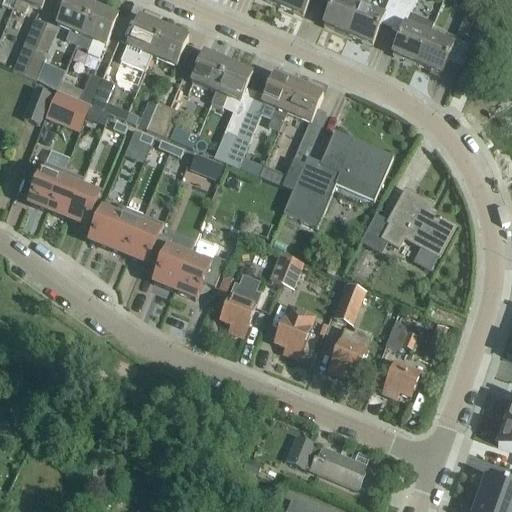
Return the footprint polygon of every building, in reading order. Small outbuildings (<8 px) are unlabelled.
[(4,0),(2,6),(13,11),(17,0),(4,0)] [(17,0),(13,11),(24,16),(27,7),(41,13),(46,0),(17,0)] [(65,43),(77,48),(94,8),(73,0),(67,0),(57,27),(69,32),(65,43)] [(280,0),(278,7),(303,18),(310,0),(280,0)] [(323,26),(347,36),(362,1),(360,0),(321,0),(314,17),(325,22),(323,26)] [(381,26),(391,30),(403,0),(389,0),(382,17),(360,8),(347,36),(372,47),(381,26)] [(392,55),(417,66),(429,37),(428,37),(433,26),(409,16),(415,0),(403,0),(391,30),(401,35),(392,55)] [(94,8),(77,48),(87,52),(92,42),(106,48),(118,19),(94,8)] [(455,40),(456,41),(467,45),(478,19),(466,13),(455,40)] [(127,48),(121,64),(144,73),(145,70),(151,58),(163,29),(139,19),(132,37),(127,48)] [(13,72),(25,77),(46,26),(35,21),(13,72)] [(25,77),(36,82),(58,32),(46,26),(25,77)] [(163,29),(151,58),(176,68),(181,58),(188,40),(163,29)] [(417,66),(441,76),(453,48),(429,37),(417,66)] [(77,49),(72,60),(83,65),(88,54),(77,49)] [(210,106),(211,106),(228,65),(204,55),(196,73),(191,84),(215,94),(210,106)] [(228,65),(211,106),(222,110),(226,99),(241,104),(245,94),(253,76),(228,65)] [(260,111),(260,117),(271,121),(270,123),(267,130),(278,135),(287,116),(299,87),(274,76),(266,94),(262,105),(263,106),(260,111)] [(79,104),(91,108),(102,82),(90,77),(79,104)] [(91,108),(103,113),(114,86),(102,82),(91,108)] [(299,87),(287,116),(293,118),(311,126),(323,97),(299,87)] [(50,98),(35,92),(23,122),(38,128),(50,98)] [(57,94),(45,121),(46,122),(79,136),(88,116),(91,109),(79,104),(57,94)] [(149,103),(138,129),(147,132),(158,137),(169,110),(159,106),(158,108),(149,103)] [(169,110),(158,137),(169,142),(181,115),(169,110)] [(113,119),(124,123),(127,115),(116,111),(113,119)] [(116,124),(113,132),(124,136),(127,129),(116,124)] [(214,161),(226,166),(237,139),(236,138),(226,134),(214,161)] [(293,194),(283,216),(317,230),(336,188),(354,196),(373,204),(393,160),(392,160),(391,162),(362,149),(360,153),(350,149),(353,142),(334,134),(319,167),(307,161),(308,159),(307,159),(303,166),(293,194)] [(142,136),(139,143),(150,148),(153,140),(142,136)] [(237,139),(226,166),(259,180),(264,168),(242,159),(249,143),(237,139)] [(161,144),(158,151),(169,155),(172,148),(161,144)] [(172,148),(169,155),(180,160),(183,153),(172,148)] [(199,155),(192,171),(200,174),(206,158),(199,155)] [(279,188),(293,194),(303,166),(291,161),(283,179),(279,188)] [(44,165),(28,207),(48,215),(64,173),(44,165)] [(64,173),(48,215),(68,223),(81,188),(84,181),(64,173)] [(81,188),(68,223),(88,230),(101,195),(81,188)] [(410,244),(420,249),(412,264),(430,274),(455,229),(433,218),(432,220),(426,216),(431,208),(405,194),(388,225),(376,218),(361,244),(381,255),(387,244),(398,250),(406,236),(413,239),(410,244)] [(105,203),(89,245),(108,252),(125,211),(105,203)] [(125,211),(108,252),(128,260),(144,219),(125,211)] [(144,219),(128,260),(147,268),(149,262),(159,237),(163,226),(144,219)] [(159,237),(149,262),(160,266),(152,285),(175,295),(189,258),(166,248),(169,241),(159,237)] [(270,282),(281,287),(291,261),(279,257),(270,282)] [(189,258),(175,295),(198,304),(205,284),(216,288),(225,264),(215,259),(212,267),(189,258)] [(281,287),(294,292),(304,266),(291,261),(281,287)] [(234,287),(228,305),(220,323),(231,328),(229,334),(243,340),(260,298),(255,296),(259,286),(242,279),(239,289),(234,287)] [(364,295),(346,288),(334,323),(352,329),(364,295)] [(289,310),(275,346),(286,350),(284,356),(298,362),(306,344),(315,320),(289,310)] [(385,349),(399,354),(406,335),(393,330),(385,349)] [(345,333),(336,355),(328,374),(342,380),(345,374),(356,378),(370,343),(369,343),(372,338),(355,331),(353,336),(345,333)] [(417,340),(407,336),(402,348),(412,352),(417,340)] [(420,377),(395,367),(383,396),(397,402),(399,396),(410,401),(420,377)] [(0,425),(15,431),(21,414),(0,406),(0,425)] [(511,426),(507,425),(499,447),(511,452),(511,426)] [(287,463),(312,473),(356,492),(366,470),(322,451),(321,454),(314,451),(315,448),(296,440),(287,463)] [(511,511),(511,490),(486,481),(478,505),(499,511),(511,511)]
